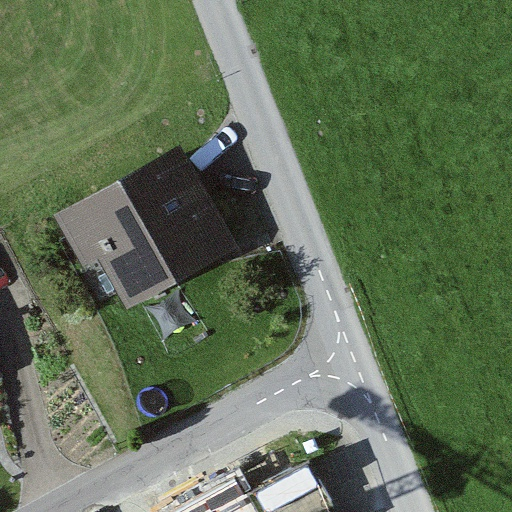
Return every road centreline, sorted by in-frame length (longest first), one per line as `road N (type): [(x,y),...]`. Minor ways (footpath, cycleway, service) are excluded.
road 1 (residential): [(217,0),(338,324),(342,362)]
road 2 (residential): [(342,362),(61,511)]
road 3 (residential): [(342,362),(372,406),(413,511)]
